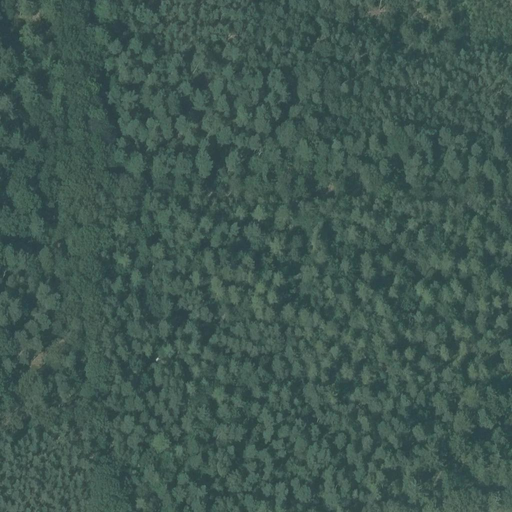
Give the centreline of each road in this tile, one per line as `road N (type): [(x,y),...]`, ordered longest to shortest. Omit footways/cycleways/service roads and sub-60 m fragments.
road 1 (unclassified): [(111,511),(76,0)]
road 2 (track): [(201,204),(511,208)]
